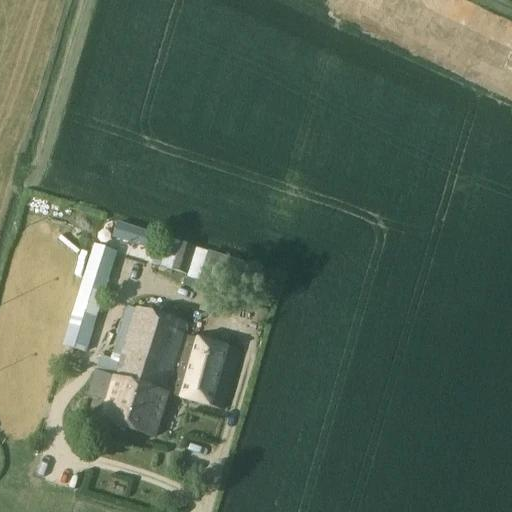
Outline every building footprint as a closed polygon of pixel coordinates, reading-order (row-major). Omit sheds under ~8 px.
[(189,276),(198,249),(162,238),(153,265),(189,276)] [(84,352),(114,253),(94,247),(64,346),(84,352)] [(226,300),(238,263),(209,254),(198,291),(226,300)] [(165,395),(170,396),(172,391),(167,390),(187,325),(136,309),(114,379),(99,374),(92,395),(109,400),(102,423),(154,439),(167,396),(165,395)] [(239,353),(188,337),(172,391),(170,396),(181,400),(181,401),(211,410),(211,409),(221,412),(239,353)]
